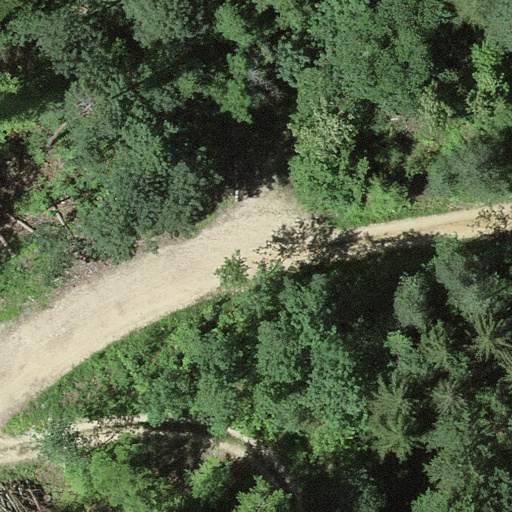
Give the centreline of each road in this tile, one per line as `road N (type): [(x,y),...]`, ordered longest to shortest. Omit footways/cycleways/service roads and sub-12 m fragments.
road 1 (track): [(511,223),(268,248),(171,284),(82,331),(0,397)]
road 2 (track): [(292,511),(262,459),(226,434),(188,424),(0,451)]
road 3 (track): [(268,248),(329,0)]
